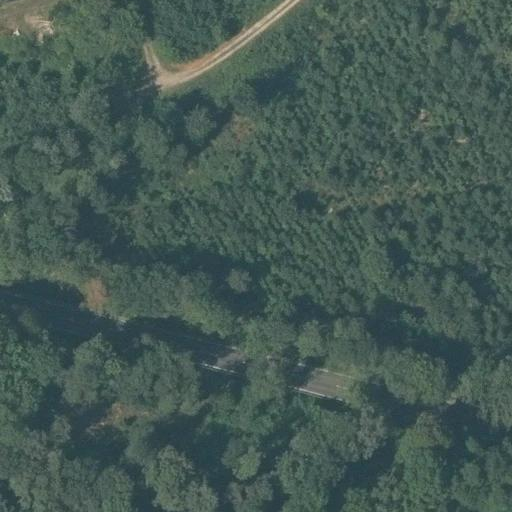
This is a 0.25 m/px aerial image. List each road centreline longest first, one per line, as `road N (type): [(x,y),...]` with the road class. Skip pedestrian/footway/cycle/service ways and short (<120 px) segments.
road 1 (secondary): [(511,447),(428,432),(0,312)]
road 2 (track): [(297,0),(0,216)]
road 3 (track): [(224,511),(360,469),(428,432)]
